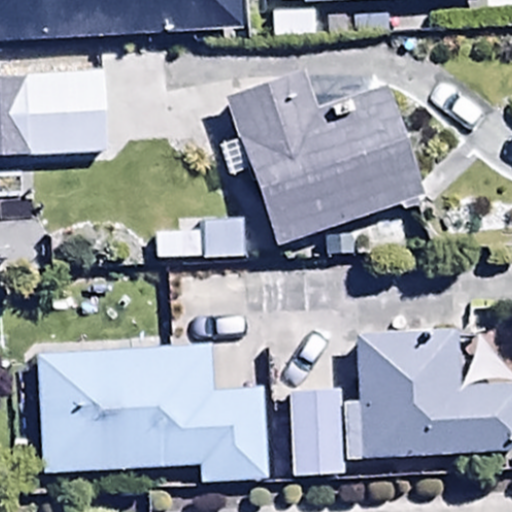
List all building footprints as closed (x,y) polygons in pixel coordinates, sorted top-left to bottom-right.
[(296,81),(222,108),(276,255),(417,203),(379,100),(312,124),(296,81)] [(102,82),(0,86),(0,168),(106,163),(102,82)] [(154,239),(153,266),(239,269),(240,225),(200,224),(199,240),(154,239)] [(343,481),(343,466),(511,464),(511,392),(456,393),(455,338),(356,339),(357,411),(339,411),(339,400),(285,401),(286,482),(343,481)] [(37,482),(196,475),(197,492),(261,489),(258,398),(211,400),(209,355),(32,362),(37,482)]
